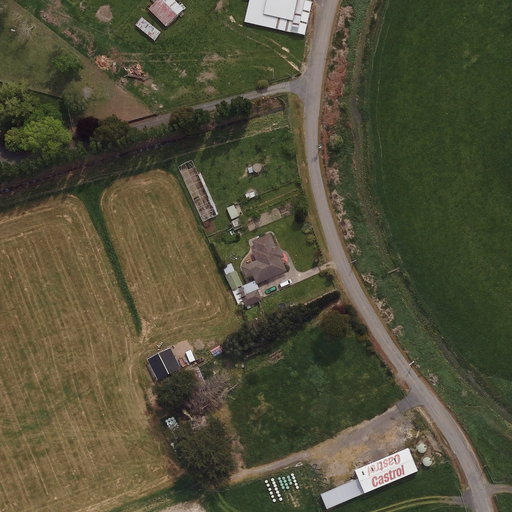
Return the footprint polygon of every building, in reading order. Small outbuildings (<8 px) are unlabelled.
[(177,0),(157,0),(148,9),(166,27),(185,8),(177,0)] [(311,0),(254,0),(309,13),(311,0)] [(161,33),(142,17),(136,25),(154,40),(161,33)] [(192,159),(177,166),(203,221),(217,214),(192,159)] [(261,162),(247,166),(250,174),(263,170),(261,162)] [(236,204),(230,207),(236,220),(242,217),(236,204)] [(255,280),(257,283),(287,270),(272,233),(253,241),(256,249),(253,250),(257,260),(242,266),(247,277),(253,275),(255,280)] [(223,267),(232,290),(242,285),(233,263),(223,267)] [(242,285),(232,290),(239,306),(244,304),(245,307),(263,299),(257,283),(255,280),(242,285)] [(180,368),(170,348),(148,359),(158,379),(180,368)] [(359,478),(365,492),(418,470),(409,447),(356,470),(359,478)] [(429,456),(422,459),(425,467),(432,464),(429,456)] [(321,470),(318,462),(311,465),(313,473),(321,470)] [(365,492),(359,478),(321,494),(327,508),(365,492)]
